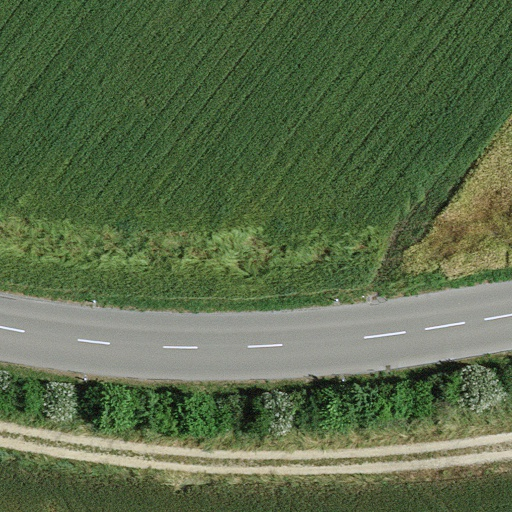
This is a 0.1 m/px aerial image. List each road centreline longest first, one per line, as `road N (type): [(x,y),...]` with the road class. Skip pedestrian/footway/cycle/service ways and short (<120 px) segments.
road 1 (tertiary): [(0,323),(61,337),(231,345),(511,310)]
road 2 (track): [(511,441),(418,452),(229,455),(131,453),(0,433)]
